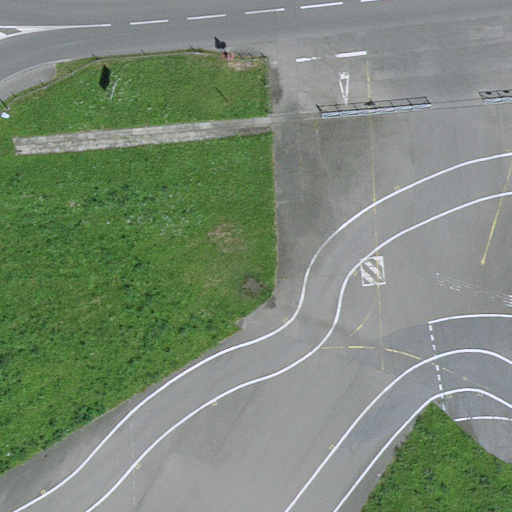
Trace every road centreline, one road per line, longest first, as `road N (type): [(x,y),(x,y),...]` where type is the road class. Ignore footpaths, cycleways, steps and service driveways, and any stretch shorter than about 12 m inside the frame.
road 1 (trunk): [(0,118),(203,207),(511,318)]
road 2 (unclassified): [(0,33),(370,0)]
